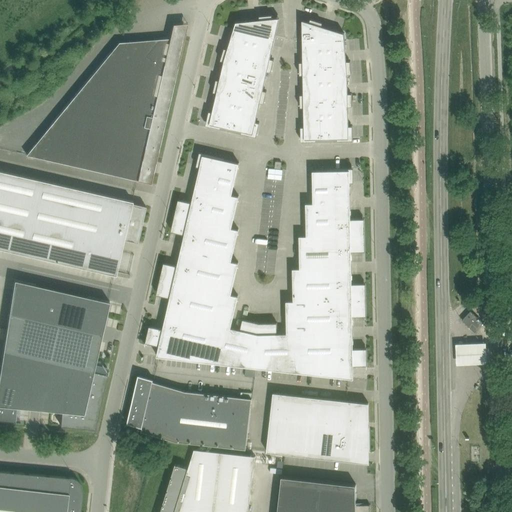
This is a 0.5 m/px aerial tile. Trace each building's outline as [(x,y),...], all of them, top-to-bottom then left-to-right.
[(236,22),(234,29),(254,34),(275,38),(280,17),(273,18),(272,14),(260,16),(260,22),(248,24),(247,20),(236,22)] [(303,40),(325,40),(345,39),(344,33),(334,29),(333,32),(321,29),(323,22),(311,18),(310,22),(303,20),(303,40)] [(49,126),(42,157),(42,158),(151,183),(154,172),(153,171),(155,162),(156,162),(156,161),(185,35),(184,23),(173,24),(170,38),(159,39),(146,55),(135,45),(122,60),(111,51),(49,126)] [(221,60),(225,61),(246,66),(254,34),(234,29),(232,36),(235,37),(231,49),(225,48),(221,60)] [(254,34),(246,66),(268,71),(271,72),(274,59),(268,58),(270,45),(273,46),(275,38),(254,34)] [(325,40),(325,74),(348,74),(352,73),(351,61),(344,61),(343,48),(346,48),(345,39),(325,40)] [(300,74),(304,74),(325,74),(325,40),(303,40),(303,49),(306,49),(307,62),(300,62),(300,74)] [(214,91),(217,92),(239,97),(246,66),(225,61),(223,68),(226,68),(223,81),(217,79),(214,91)] [(246,66),(239,97),(260,102),(264,103),(267,91),(260,89),(263,77),(266,77),(268,71),(246,66)] [(301,107),(304,107),(326,106),(325,74),(304,74),(304,81),(307,81),(307,94),(300,94),(301,107)] [(325,74),(326,106),(349,106),(352,106),(352,93),(345,93),(345,81),(348,80),(348,74),(325,74)] [(221,126),(232,128),(239,97),(217,92),(216,99),(219,100),(216,112),(209,111),(206,123),(221,126)] [(239,97),(232,128),(242,131),(257,135),(260,122),(253,121),(256,108),(259,109),(260,102),(239,97)] [(326,106),(304,107),(305,114),(308,114),(308,126),(301,126),(301,139),(316,139),(316,138),(327,138),(326,106)] [(349,106),(326,106),(327,138),(338,138),(353,138),(353,126),(346,126),(346,113),(349,113),(349,106)] [(198,179),(196,186),(232,195),(232,194),(236,176),(239,162),(224,159),(200,154),(198,165),(203,167),(201,176),(201,180),(198,179)] [(137,242),(144,214),(146,206),(132,203),(132,201),(0,170),(0,248),(115,275),(116,273),(115,273),(115,274),(106,272),(114,237),(137,242)] [(313,170),(314,203),(351,202),(350,195),(347,195),(347,182),(347,181),(353,181),(353,170),(328,170),(313,170)] [(176,211),(175,215),(232,228),(232,227),(239,196),(232,194),(232,195),(196,186),(192,202),(182,200),(179,199),(176,211)] [(314,203),(306,203),(307,235),(307,236),(365,235),(365,230),(365,218),(362,218),(351,218),(351,207),(351,202),(314,203)] [(174,219),(171,231),(174,231),(185,234),(181,250),(231,261),(232,261),(239,229),(232,227),(232,228),(175,215),(174,219)] [(307,235),(300,235),(300,268),(352,267),(351,251),(362,251),(365,251),(365,239),(365,235),(307,236),(307,235)] [(162,274),(161,278),(231,295),(231,294),(239,262),(232,261),(231,261),(181,250),(178,265),(167,263),(164,262),(162,274)] [(300,268),(293,268),(294,300),(294,301),(366,299),(366,295),(366,283),(363,283),(352,283),(352,267),(300,268)] [(160,282),(157,294),(160,295),(171,297),(167,313),(231,328),(231,327),(238,295),(231,294),(231,295),(161,278),(160,282)] [(60,425),(88,427),(95,428),(107,374),(94,371),(110,301),(88,296),(86,302),(35,290),(36,284),(14,279),(0,371),(0,419),(15,421),(17,407),(62,411),(60,425)] [(294,300),(287,300),(287,333),(353,332),(353,316),(364,316),(367,316),(366,303),(366,299),(294,301),(294,300)] [(471,311),(462,320),(475,332),(483,323),(471,311)] [(157,356),(255,367),(260,322),(243,319),(241,329),(231,327),(231,328),(167,313),(163,328),(153,326),(150,338),(147,337),(145,344),(146,345),(147,342),(160,345),(157,356)] [(260,322),(255,367),(354,378),(354,365),(367,365),(367,368),(368,368),(368,360),(365,360),(364,348),(353,348),(353,332),(287,333),(278,333),(277,322),(260,322)] [(485,340),(455,341),(456,362),(486,361),(485,340)] [(139,374),(128,422),(129,423),(129,421),(143,425),(141,431),(159,436),(175,441),(246,449),(252,398),(186,391),(153,381),(154,379),(153,378),(153,379),(140,375),(139,374)] [(370,462),(344,459),(345,448),(369,451),(369,427),(365,427),(368,403),(369,403),(274,392),(267,451),(370,463),(370,462)] [(249,511),(256,456),(195,449),(189,467),(176,463),(160,511),(249,511)] [(0,511),(80,511),(83,492),(83,491),(83,489),(82,488),(82,487),(82,486),(81,485),(81,484),(80,483),(79,482),(78,481),(78,480),(77,479),(76,479),(74,478),(73,478),(72,477),(71,477),(0,470),(0,511)] [(282,476),(278,511),(370,511),(371,504),(357,504),(356,484),(282,476)]
